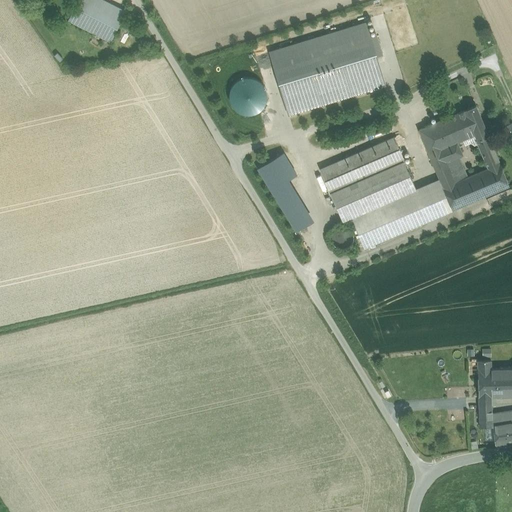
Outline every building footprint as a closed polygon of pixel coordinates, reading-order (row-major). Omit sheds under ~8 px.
[(125,11),(103,0),(78,0),(68,20),(110,41),(125,11)] [(367,19),(270,48),(290,118),(386,89),(367,19)] [(270,89),(241,75),(234,89),(232,88),(228,96),(232,98),(229,105),(251,116),(255,108),(260,110),(270,89)] [(476,105),(465,110),(477,140),(478,139),(488,135),(476,105)] [(477,140),(465,110),(419,130),(434,167),(462,155),(457,142),(463,139),(465,145),(477,140)] [(500,136),(505,147),(511,143),(511,125),(511,124),(503,128),(506,133),(500,136)] [(500,163),(488,135),(478,139),(480,144),(479,145),(488,168),(500,163)] [(351,216),(416,188),(394,137),(320,169),(342,220),(351,216)] [(462,155),(434,167),(437,174),(460,164),(465,162),(462,155)] [(263,169),(296,223),(312,213),(279,159),(263,169)] [(465,177),(460,164),(437,174),(439,178),(452,210),(509,186),(500,163),(488,168),(465,177)] [(364,247),(452,210),(439,178),(416,188),(351,216),(364,247)] [(511,396),(511,369),(490,370),(490,362),(479,363),(479,397),(491,397),(511,396)] [(491,415),(491,397),(479,397),(479,428),(492,428),(492,426),(491,415)] [(511,412),(491,415),(492,426),(496,446),(511,443),(511,412)]
